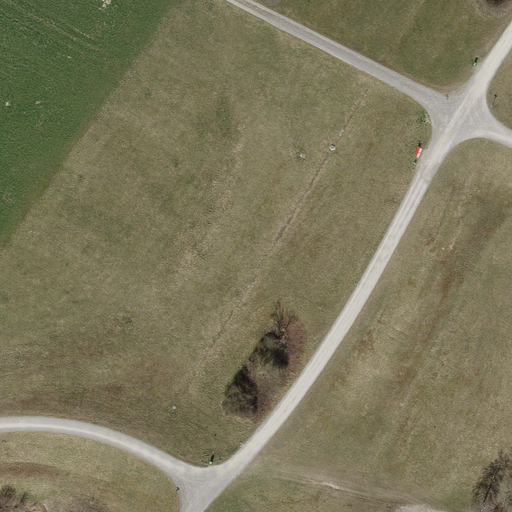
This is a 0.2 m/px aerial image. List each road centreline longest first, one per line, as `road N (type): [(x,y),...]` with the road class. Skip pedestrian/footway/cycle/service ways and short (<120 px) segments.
road 1 (track): [(193,511),(311,374),(458,112),(511,34)]
road 2 (track): [(238,0),(458,112)]
road 3 (track): [(0,425),(106,435),(166,463),(207,494)]
road 4 (track): [(421,511),(241,460)]
